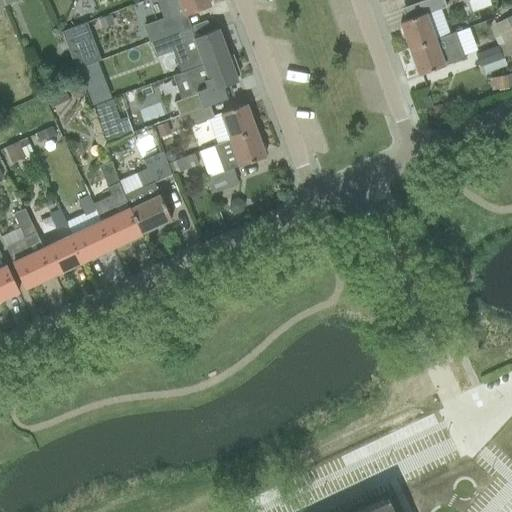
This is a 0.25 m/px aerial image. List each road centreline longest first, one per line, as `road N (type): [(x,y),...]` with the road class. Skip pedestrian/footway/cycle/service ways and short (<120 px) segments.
road 1 (residential): [(0,358),(318,208)]
road 2 (residential): [(456,400),(363,187)]
road 3 (residential): [(243,0),(318,208)]
road 4 (residential): [(416,163),(357,0)]
